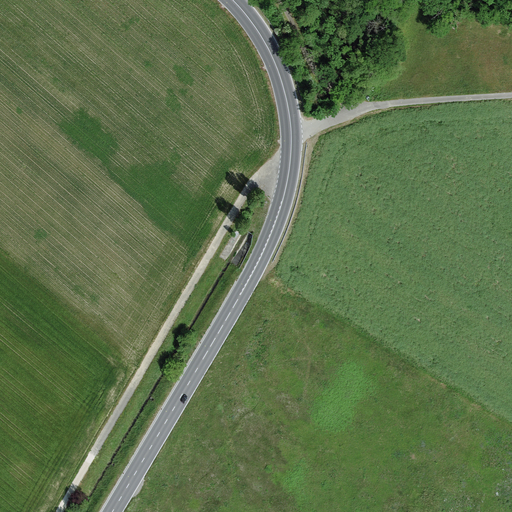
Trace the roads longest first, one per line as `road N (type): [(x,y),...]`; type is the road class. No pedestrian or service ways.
road 1 (secondary): [(111,511),(260,258),(285,192),(292,134)]
road 2 (track): [(59,511),(243,195),(254,182),(289,170)]
road 3 (unclassified): [(511,95),(375,105),(292,134)]
road 4 (secondary): [(292,134),(271,53),(233,0)]
road 5 (track): [(280,0),(314,71),(353,111)]
